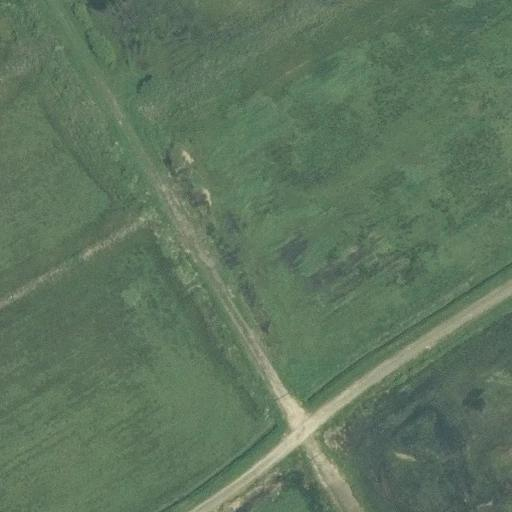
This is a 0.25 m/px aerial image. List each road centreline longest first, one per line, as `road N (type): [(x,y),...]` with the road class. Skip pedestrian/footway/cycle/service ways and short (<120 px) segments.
road 1 (track): [(48,0),(342,511)]
road 2 (unclassified): [(202,511),(341,401),(511,291)]
